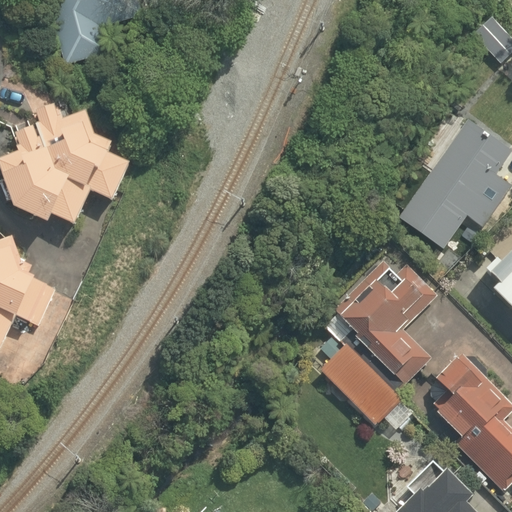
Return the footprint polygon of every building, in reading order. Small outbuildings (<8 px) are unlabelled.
[(43,0),(60,70),(95,62),(87,25),(113,19),(107,0),(43,0)] [(62,122),(56,107),(32,96),(24,112),(32,129),(16,130),(11,140),(16,156),(1,159),(0,161),(0,177),(9,211),(45,228),(49,220),(71,230),(88,197),(108,206),(127,167),(109,158),(118,138),(74,116),(62,122)] [(479,149),(413,231),(439,252),(465,220),(481,233),(511,194),(511,193),(496,181),(505,170),(479,149)] [(10,240),(0,242),(0,347),(13,324),(39,330),(53,300),(18,277),(10,240)] [(511,249),(482,279),(496,293),(488,300),(511,324),(511,249)] [(434,297),(407,271),(383,296),(368,281),(331,319),(347,334),(375,360),(405,388),(431,360),(401,332),(434,297)] [(398,404),(344,347),(314,375),(368,432),(398,404)] [(511,415),(511,407),(458,357),(433,384),(451,401),(434,420),(458,442),(451,449),(466,464),(502,498),(511,487),(511,434),(502,425),(511,415)] [(461,511),(459,509),(463,504),(427,467),(381,511),(461,511)]
